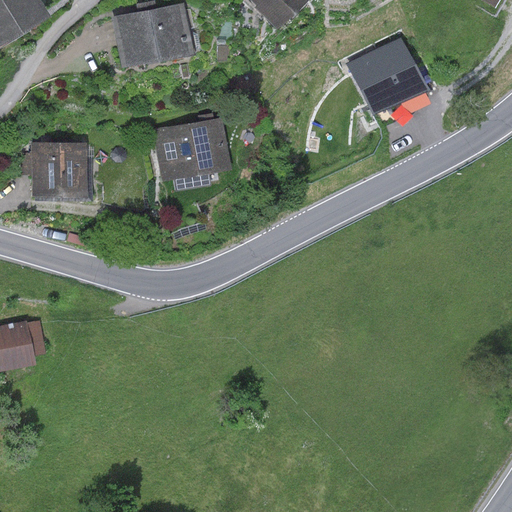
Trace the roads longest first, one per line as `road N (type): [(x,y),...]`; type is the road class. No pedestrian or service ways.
road 1 (tertiary): [(511,111),(388,185),(199,278),(139,280),(0,240)]
road 2 (track): [(511,31),(467,83),(436,103),(455,148)]
road 3 (residential): [(88,0),(54,30),(0,105)]
